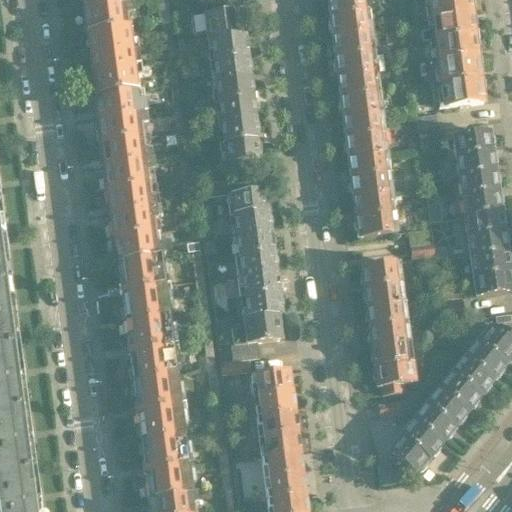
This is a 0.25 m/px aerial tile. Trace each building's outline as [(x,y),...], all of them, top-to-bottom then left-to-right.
[(78,0),(79,1),(82,4),(83,14),(129,8),(127,0),(78,0)] [(330,34),(331,41),(371,36),(369,17),(366,0),(330,0),(326,1),(329,23),(327,25),(328,33),(330,34)] [(470,0),(425,0),(427,11),(431,10),(433,22),(472,17),(472,15),(474,12),(473,7),(471,5),(470,0)] [(171,27),(168,3),(157,5),(160,28),(162,28),(171,27)] [(129,8),(83,14),(85,24),(82,24),(83,35),(86,35),(87,38),(125,33),(124,21),(131,20),(129,8)] [(240,30),(241,28),(240,19),(238,17),(238,15),(191,20),(193,42),(205,40),(205,44),(241,40),(240,30)] [(472,17),(433,22),(427,23),(429,35),(422,36),(424,46),(430,45),(433,63),(438,63),(477,57),(477,52),(479,50),(478,43),(476,44),(474,32),(477,32),(476,25),(473,23),(472,17)] [(174,51),(171,27),(162,28),(165,52),(174,51)] [(125,33),(87,38),(91,73),(114,70),(112,58),(135,55),(134,44),(127,45),(125,33)] [(371,36),(331,41),(334,64),(332,66),(333,73),(335,75),(336,81),(376,76),(371,36)] [(248,66),(248,60),(247,54),(249,53),(248,47),(246,46),(245,39),(241,40),(205,44),(210,86),(250,81),(249,75),(251,73),(250,67),(248,66)] [(201,46),(179,48),(180,61),(201,58),(201,46)] [(135,55),(112,58),(114,70),(91,73),(95,100),(133,95),(132,84),(139,83),(135,55)] [(477,57),(438,63),(440,75),(434,75),(435,87),(441,86),(481,81),(479,70),(481,68),(480,62),(478,60),(477,57)] [(173,71),(165,64),(168,91),(176,90),(173,71)] [(376,76),(336,81),(339,105),(337,106),(338,114),(340,115),(341,122),(381,117),(376,76)] [(250,81),(210,86),(215,126),(255,121),(254,115),(256,114),(255,108),(253,107),(252,95),(254,93),(253,90),(251,87),(250,81)] [(481,81),(441,86),(443,98),(437,99),(438,111),(484,106),(482,94),(484,92),(484,86),(481,84),(481,81)] [(179,111),(176,90),(168,91),(171,112),(174,112),(179,111)] [(95,100),(92,100),(93,111),(96,111),(97,122),(143,116),(142,107),(135,108),(133,95),(95,100)] [(182,135),(179,111),(174,112),(175,123),(172,124),(174,136),(182,135)] [(143,116),(97,122),(99,133),(96,133),(98,146),(140,141),(138,129),(145,128),(143,116)] [(381,117),(341,122),(344,145),(342,147),(343,154),(346,156),(347,163),(386,158),(381,117)] [(414,120),(416,131),(419,130),(437,128),(435,117),(414,120)] [(255,121),(215,126),(220,167),(260,163),(260,159),(261,158),(261,152),(259,151),(257,139),(259,137),(258,128),(256,127),(255,121)] [(438,128),(437,128),(419,130),(421,146),(426,145),(440,143),(438,128)] [(182,135),(174,136),(177,159),(185,158),(182,135)] [(453,141),(459,182),(495,176),(494,170),(496,168),(495,162),(493,162),(491,150),(493,148),(492,143),(490,142),(489,135),(453,141)] [(140,141),(98,146),(99,159),(102,158),(104,169),(108,168),(149,163),(148,152),(141,153),(140,141)] [(185,158),(177,159),(180,184),(188,183),(185,158)] [(386,158),(347,163),(349,185),(347,187),(348,195),(351,196),(352,203),(391,198),(386,158)] [(149,163),(108,168),(104,169),(105,181),(102,181),(104,194),(146,188),(144,176),(151,175),(149,163)] [(212,173),(193,175),(195,187),(213,185),(212,173)] [(495,176),(459,182),(465,221),(501,216),(500,209),(502,208),(501,202),(499,201),(498,200),(497,189),(499,188),(498,182),(496,181),(495,176)] [(188,183),(180,184),(184,207),(191,206),(188,183)] [(433,196),(432,185),(423,187),(424,198),(433,196)] [(146,188),(104,194),(106,206),(109,206),(110,217),(156,211),(154,199),(147,200),(146,188)] [(225,199),(230,240),(271,235),(270,229),(272,228),(271,222),(269,221),(267,209),(269,207),(268,201),(266,200),(265,194),(225,199)] [(391,198),(352,203),(354,225),(352,227),(353,234),(356,236),(357,243),(396,238),(391,198)] [(191,206),(184,207),(187,231),(194,230),(191,206)] [(156,211),(110,217),(111,228),(108,229),(110,241),(152,235),(150,224),(157,223),(156,211)] [(501,216),(465,221),(470,259),(506,254),(505,249),(507,247),(506,242),(504,241),(503,229),(504,228),(504,222),(501,221),(501,216)] [(3,218),(0,218),(0,281),(11,280),(3,218)] [(198,255),(194,230),(187,231),(180,232),(183,257),(190,256),(198,255)] [(409,237),(410,250),(431,247),(429,233),(409,237)] [(152,235),(110,241),(112,254),(115,253),(116,265),(161,259),(161,260),(162,260),(160,246),(153,247),(152,235)] [(271,235),(230,240),(235,281),(276,276),(275,270),(277,269),(276,263),(274,262),(272,250),(274,248),(274,242),(271,241),(271,235)] [(212,250),(211,243),(202,244),(204,257),(213,256),(212,250)] [(431,247),(410,250),(412,262),(433,260),(431,247)] [(506,254),(470,259),(476,300),(511,295),(511,289),(511,287),(511,281),(510,280),(508,269),(510,267),(509,261),(507,261),(506,254)] [(198,255),(190,256),(194,286),(202,285),(198,255)] [(161,259),(116,265),(116,267),(114,269),(115,278),(118,279),(120,295),(165,289),(161,260),(161,259)] [(399,267),(366,271),(360,272),(361,278),(359,280),(360,285),(362,286),(364,298),(362,299),(362,305),(365,306),(366,312),(404,307),(399,267)] [(276,276),(235,281),(240,322),(278,318),(281,317),(280,311),(282,309),(281,303),(279,302),(278,290),(280,289),(279,283),(277,282),(276,276)] [(11,280),(0,281),(0,345),(19,343),(11,280)] [(202,285),(194,286),(198,315),(206,314),(202,285)] [(165,289),(120,295),(122,311),(119,312),(121,322),(124,322),(124,324),(169,318),(165,289)] [(428,303),(439,302),(438,295),(427,297),(428,303)] [(404,307),(366,312),(366,317),(364,319),(365,324),(367,325),(369,337),(367,338),(367,344),(370,345),(371,352),(409,346),(404,307)] [(222,325),(221,318),(221,310),(211,311),(213,326),(222,325)] [(206,314),(198,315),(202,344),(209,343),(206,314)] [(464,314),(441,317),(442,326),(465,323),(464,314)] [(169,318),(124,324),(124,326),(121,328),(123,337),(126,338),(128,353),(172,347),(169,318)] [(281,343),(280,341),(282,338),(281,330),(279,328),(278,318),(240,322),(241,328),(230,330),(232,349),(230,349),(232,365),(219,367),(221,382),(251,378),(249,363),(257,361),(255,346),(281,343)] [(222,325),(213,326),(214,333),(223,332),(222,325)] [(445,342),(442,326),(432,327),(433,343),(445,342)] [(489,330),(463,361),(492,385),(496,380),(498,380),(502,376),(501,374),(509,364),(511,365),(511,363),(511,348),(511,347),(511,346),(511,336),(503,329),(497,336),(489,330)] [(19,343),(0,345),(0,409),(27,406),(19,343)] [(209,343),(202,344),(206,374),(213,373),(209,343)] [(409,346),(371,352),(371,357),(369,358),(370,364),(372,364),(374,376),(372,377),(373,383),(375,384),(376,391),(381,390),(382,399),(388,398),(397,397),(402,396),(400,387),(414,386),(409,346)] [(172,347),(128,353),(130,370),(127,372),(128,381),(132,382),(132,384),(176,378),(172,347)] [(489,389),(492,385),(463,361),(438,393),(467,416),(471,411),(473,411),(477,407),(476,405),(484,395),(486,396),(489,391),(489,389)] [(213,373),(206,374),(210,403),(217,402),(213,373)] [(289,374),(251,378),(256,421),(294,416),(293,410),(296,408),(295,402),(292,400),(289,374)] [(176,378),(132,384),(132,386),(129,388),(131,397),(134,398),(136,413),(180,407),(176,378)] [(438,393),(413,423),(442,447),(446,442),(448,442),(452,438),(451,436),(458,427),(460,427),(464,422),(463,420),(467,416),(438,393)] [(397,397),(388,398),(389,407),(378,408),(380,421),(393,419),(401,418),(403,415),(409,407),(412,404),(406,400),(399,409),(397,397)] [(217,402),(210,403),(214,434),(221,433),(217,402)] [(27,406),(0,409),(0,472),(36,468),(27,406)] [(180,407),(136,413),(138,430),(135,431),(136,441),(139,441),(140,444),(184,438),(180,407)] [(409,407),(403,415),(408,419),(414,411),(409,407)] [(442,447),(413,423),(408,419),(403,415),(401,418),(393,419),(394,427),(410,427),(387,455),(395,461),(390,468),(404,480),(409,473),(416,478),(420,473),(423,474),(426,469),(425,467),(428,464),(433,458),(435,458),(439,454),(438,451),(442,447)] [(294,416),(256,421),(261,462),(299,458),(296,431),(298,428),(297,423),(295,421),(294,416)] [(221,433),(214,434),(218,463),(225,462),(221,433)] [(184,438),(140,444),(140,445),(137,447),(138,457),(141,458),(144,473),(188,467),(184,438)] [(254,463),(253,455),(231,457),(232,466),(247,464),(254,463)] [(299,458),(261,462),(266,503),(304,498),(304,493),(306,490),(305,485),(303,483),(299,458)] [(225,462),(218,463),(222,492),(229,491),(225,462)] [(248,471),(247,464),(232,466),(233,473),(248,471)] [(188,467),(144,473),(146,489),(143,491),(144,500),(147,501),(147,502),(192,496),(188,467)] [(41,511),(36,468),(0,472),(0,511),(41,511)] [(390,468),(378,470),(381,488),(405,486),(404,480),(390,468)] [(231,511),(229,491),(222,492),(224,511),(231,511)] [(192,496),(147,502),(148,511),(189,511),(189,508),(197,507),(195,495),(192,496)] [(304,498),(266,503),(266,511),(308,511),(309,511),(308,505),(305,504),(304,498)]
